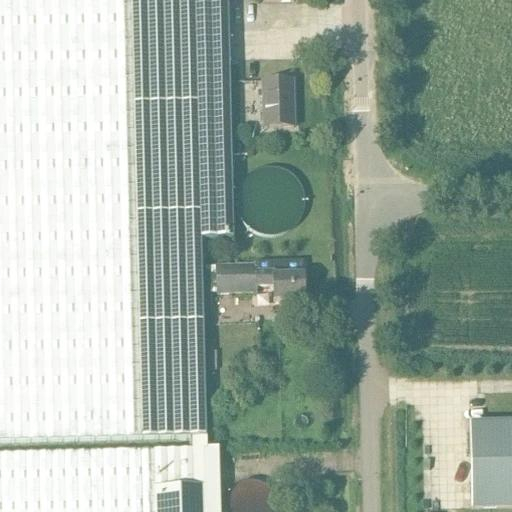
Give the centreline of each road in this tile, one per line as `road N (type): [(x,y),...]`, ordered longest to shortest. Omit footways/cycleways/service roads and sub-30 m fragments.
road 1 (unclassified): [(370,511),(358,201)]
road 2 (unclassified): [(358,201),(353,0)]
road 3 (unclassified): [(358,201),(511,199)]
